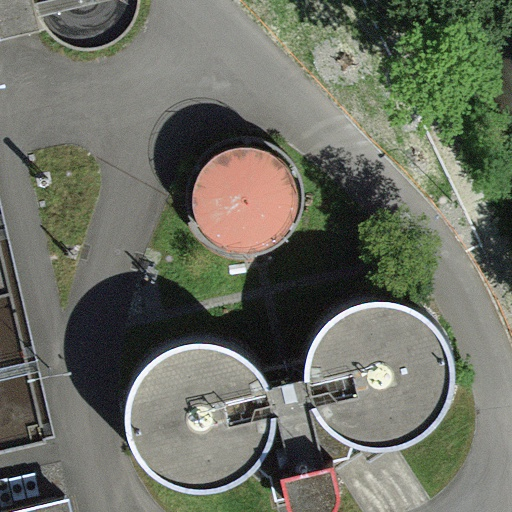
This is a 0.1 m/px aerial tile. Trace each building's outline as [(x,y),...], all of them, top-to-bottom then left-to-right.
[(37,0),(0,0),(0,13),(4,34),(43,26),(37,0)] [(192,180),(247,248),(313,195),(258,127),(192,180)] [(138,457),(291,474),(289,492),(347,498),(355,428),(445,438),(460,304),(333,290),(326,352),(152,333),(138,457)] [(0,348),(0,453),(39,453),(38,348),(0,348)] [(9,511),(7,500),(71,487),(66,463),(0,476),(0,511),(9,511)] [(15,502),(17,511),(86,511),(82,491),(15,502)]
